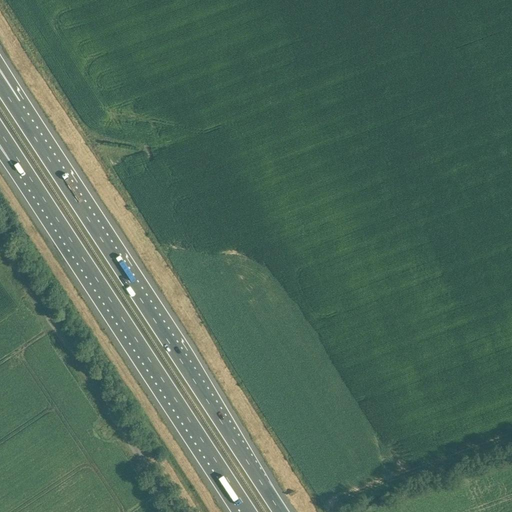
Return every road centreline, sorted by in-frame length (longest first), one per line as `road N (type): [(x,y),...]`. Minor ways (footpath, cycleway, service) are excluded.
road 1 (motorway): [(279,511),(15,108)]
road 2 (motorway): [(19,162),(248,511)]
road 3 (unclassified): [(177,511),(0,241)]
